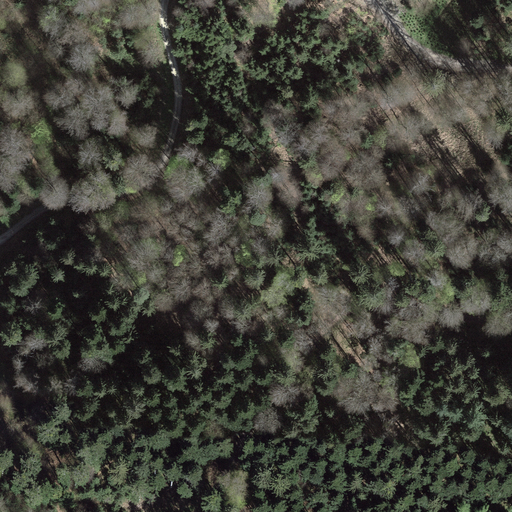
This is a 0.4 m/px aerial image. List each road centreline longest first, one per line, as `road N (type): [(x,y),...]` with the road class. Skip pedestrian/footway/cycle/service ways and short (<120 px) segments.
road 1 (track): [(206,511),(304,345),(348,301),(511,315)]
road 2 (track): [(165,0),(177,119),(152,174),(116,194),(59,201),(0,241)]
road 3 (track): [(511,67),(437,56),(398,33),(372,0)]
